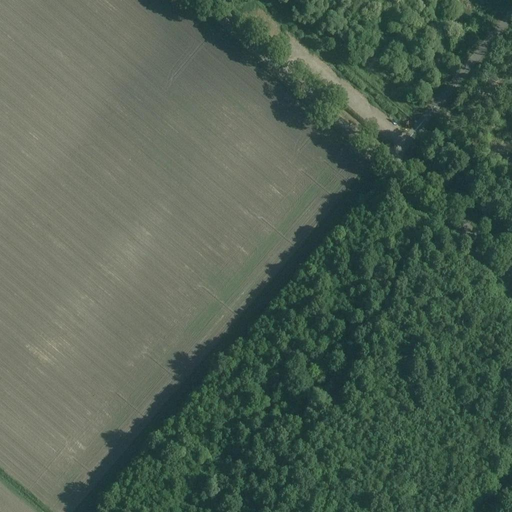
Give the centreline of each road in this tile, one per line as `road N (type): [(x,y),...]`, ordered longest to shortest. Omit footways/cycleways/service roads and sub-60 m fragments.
road 1 (unclassified): [(390,163),(198,0)]
road 2 (unclassified): [(511,271),(390,163)]
